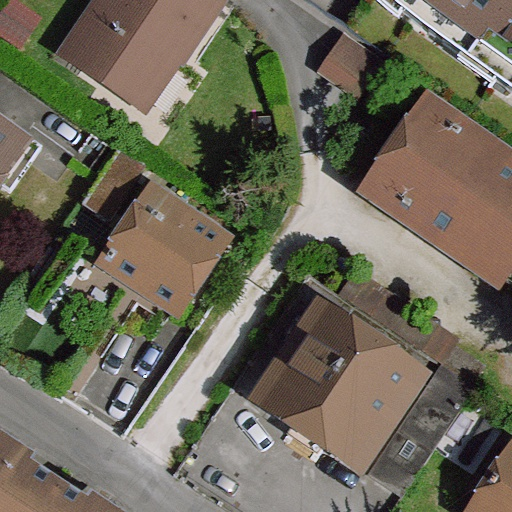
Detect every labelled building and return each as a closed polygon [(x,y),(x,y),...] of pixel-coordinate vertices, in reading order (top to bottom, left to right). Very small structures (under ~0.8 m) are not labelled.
[(47,16),(23,0),(20,0),(1,28),(26,45),(47,16)] [(112,0),(78,53),(142,95),(175,44),(188,52),(222,0),(112,0)] [(511,0),(412,0),(404,11),(465,56),(475,44),(506,67),(498,78),(511,88),(511,0)] [(379,62),(345,40),(331,61),(365,83),(379,62)] [(511,169),(425,110),(374,185),(501,272),(511,254),(511,169)] [(0,184),(19,159),(0,144),(0,184)] [(137,223),(107,266),(177,315),(225,245),(155,197),(168,178),(123,147),(92,192),(137,223)] [(296,341),(257,400),(357,465),(417,374),(316,309),(307,323),(297,317),(285,335),(296,341)] [(368,472),(402,493),(473,383),(440,361),(368,472)] [(511,511),(511,448),(511,447),(469,511),(511,511)] [(98,511),(7,453),(0,463),(0,511),(98,511)]
